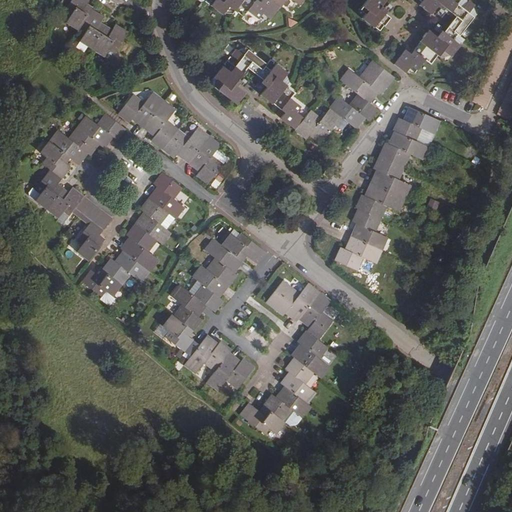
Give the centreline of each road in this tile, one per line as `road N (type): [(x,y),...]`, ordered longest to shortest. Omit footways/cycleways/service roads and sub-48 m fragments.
road 1 (residential): [(322,201),(392,104),(408,96),(482,128),(511,66)]
road 2 (trunk): [(511,302),(412,511)]
road 3 (residential): [(448,375),(287,250)]
road 4 (residential): [(255,149),(210,118),(175,73),(163,0)]
road 5 (track): [(0,219),(126,330)]
road 6 (residential): [(159,161),(123,210),(88,185),(126,138)]
road 7 (residential): [(269,364),(220,327),(280,245)]
